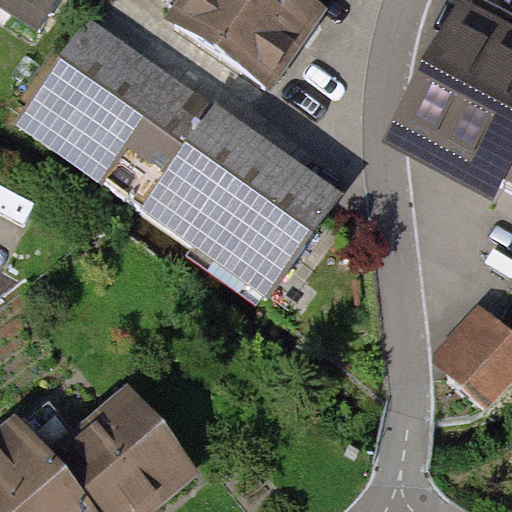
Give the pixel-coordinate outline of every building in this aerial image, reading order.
[(0,0),(0,9),(41,34),(63,0),(0,0)] [(305,0),(197,0),(178,30),(267,90),(315,19),(300,8),(305,0)] [(511,41),(471,20),(408,137),(511,192),(511,41)] [(95,24),(23,133),(296,314),(368,205),(95,24)] [(511,399),(511,345),(484,320),(436,371),(491,422),(511,399)] [(0,511),(164,511),(201,482),(133,399),(48,468),(24,438),(0,458),(0,511)]
